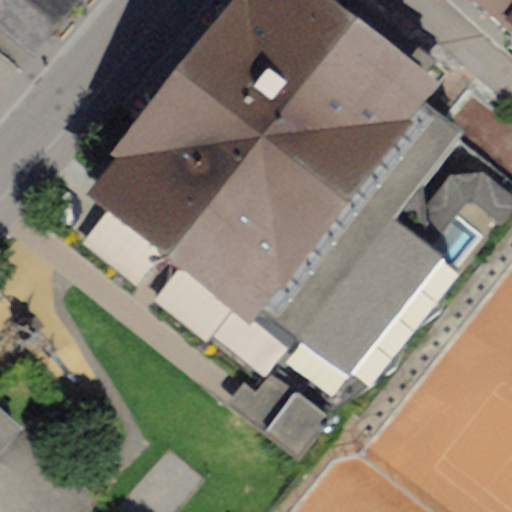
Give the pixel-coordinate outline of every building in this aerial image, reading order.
[(0,0),(0,20),(17,35),(34,35),(63,0),(0,0)] [(366,59),(294,0),(255,0),(223,40),(157,120),(149,130),(107,182),(171,234),(301,340),(288,356),(353,408),(511,214),(511,178),(409,94),(432,66),(389,31),(366,59)] [(511,0),(495,0),(507,10),(511,3),(511,0)] [(334,463),(295,511),(511,511),(511,264),(363,449),(334,463)] [(0,457),(28,429),(0,402),(0,457)]
